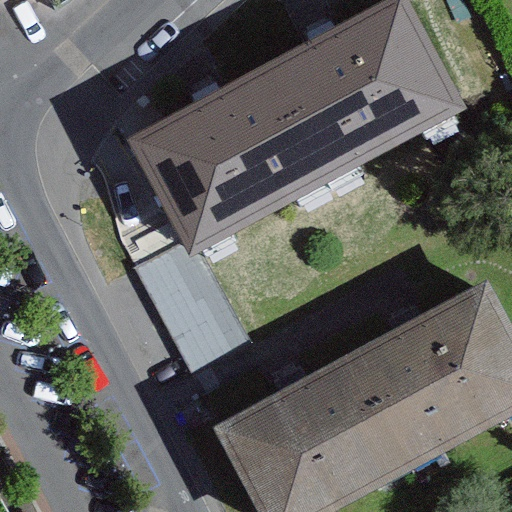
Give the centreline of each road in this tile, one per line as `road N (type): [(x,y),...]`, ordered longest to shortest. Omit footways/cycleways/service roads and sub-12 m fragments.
road 1 (residential): [(185,511),(0,147)]
road 2 (residential): [(0,116),(112,40),(155,0)]
road 3 (residential): [(0,373),(70,511)]
